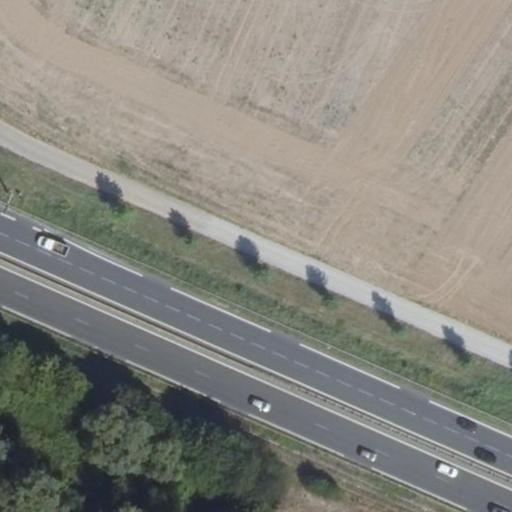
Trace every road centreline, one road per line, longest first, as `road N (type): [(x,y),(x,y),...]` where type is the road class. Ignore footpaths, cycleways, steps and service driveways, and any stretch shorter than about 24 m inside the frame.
road 1 (unclassified): [(0,133),(511,357)]
road 2 (trunk): [(0,285),(511,509)]
road 3 (trunk): [(511,454),(0,231)]
road 4 (track): [(403,511),(0,336)]
